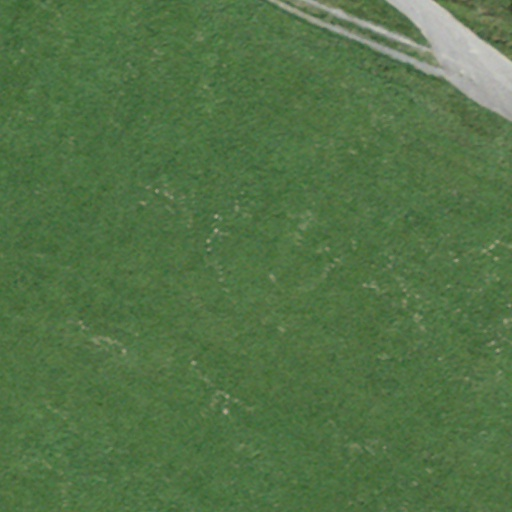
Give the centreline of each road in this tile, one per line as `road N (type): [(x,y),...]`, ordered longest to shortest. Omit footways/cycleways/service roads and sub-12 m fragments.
road 1 (track): [(275,0),(511,98)]
road 2 (unclassified): [(511,88),(409,0)]
